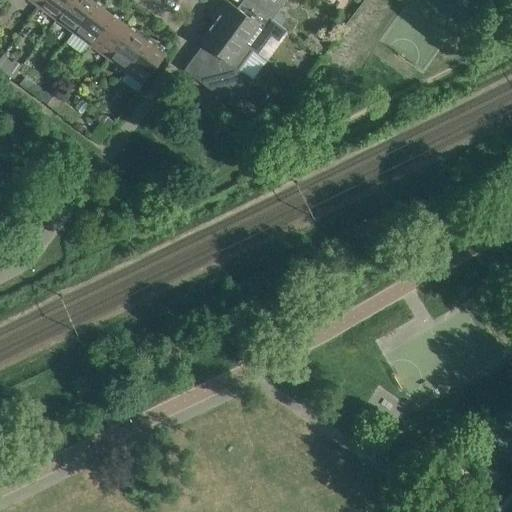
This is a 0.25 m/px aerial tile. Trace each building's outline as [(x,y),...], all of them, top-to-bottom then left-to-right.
[(43,0),(38,6),(56,19),(70,0),(43,0)] [(91,0),(70,0),(56,19),(73,32),(95,3),(91,0)] [(214,22),(252,50),(257,53),(271,36),(278,41),(286,30),(271,19),(252,5),(245,14),(226,0),(222,0),(209,18),(214,22)] [(255,0),(252,5),(271,19),(279,9),(266,0),(255,0)] [(95,3),(73,32),(90,45),(112,15),(95,3)] [(108,58),(130,28),(112,15),(90,45),(108,58)] [(253,79),(238,68),(252,50),(214,22),(200,42),(203,44),(194,56),(209,68),(200,81),(233,106),(253,79)] [(130,28),(108,58),(125,71),(147,41),(130,28)] [(147,41),(125,71),(143,84),(165,54),(147,41)] [(29,91),(36,82),(26,75),(19,84),(29,91)] [(46,89),(36,82),(29,91),(39,98),(46,89)] [(64,117),(71,107),(61,100),(54,109),(64,117)] [(80,115),(71,107),(64,117),(74,124),(80,115)] [(99,143),(106,134),(97,127),(90,136),(99,143)]
